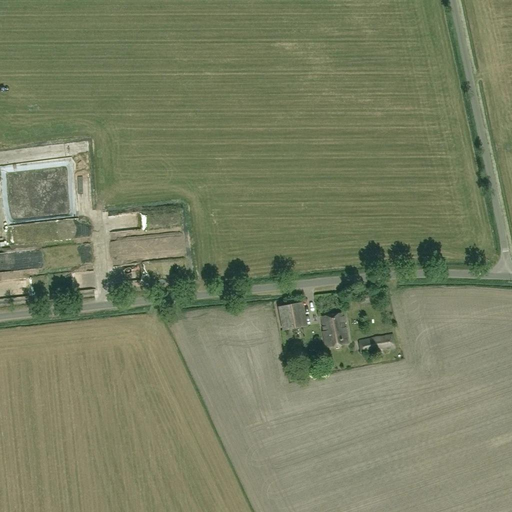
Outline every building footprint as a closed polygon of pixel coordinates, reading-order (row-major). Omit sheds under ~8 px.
[(7,170),(29,169),(29,162),(0,163),(0,191),(8,191),(7,170)] [(37,254),(39,268),(72,264),(72,263),(68,264),(66,250),(37,254)] [(91,285),(91,273),(77,274),(77,286),(91,285)] [(283,330),(302,327),(298,305),(279,308),(283,330)] [(323,331),(322,331),(325,348),(347,344),(342,313),(321,317),(323,331)] [(359,341),(361,354),(394,347),(392,335),(359,341)]
